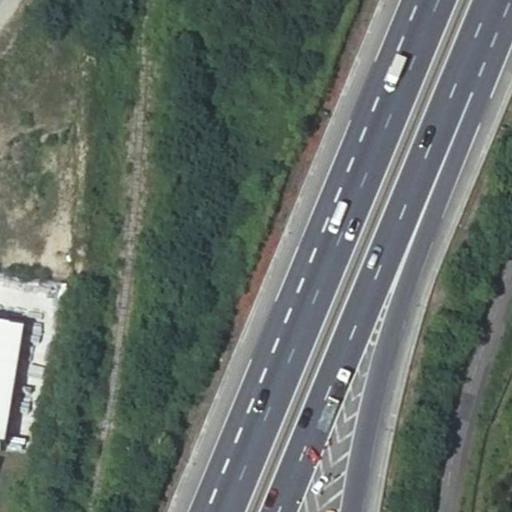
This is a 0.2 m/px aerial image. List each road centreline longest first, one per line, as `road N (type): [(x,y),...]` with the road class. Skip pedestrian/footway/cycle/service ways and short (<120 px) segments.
road 1 (trunk): [(427,0),(222,511)]
road 2 (trunk): [(269,511),(449,79)]
road 3 (trunk): [(350,511),(371,404),(453,150),(449,79)]
